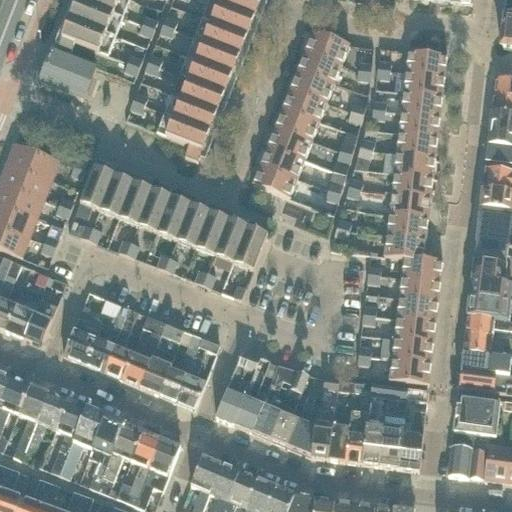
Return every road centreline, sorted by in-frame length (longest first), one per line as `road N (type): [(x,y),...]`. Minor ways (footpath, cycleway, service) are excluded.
road 1 (residential): [(430,497),(308,479),(196,437)]
road 2 (residential): [(196,437),(0,353)]
